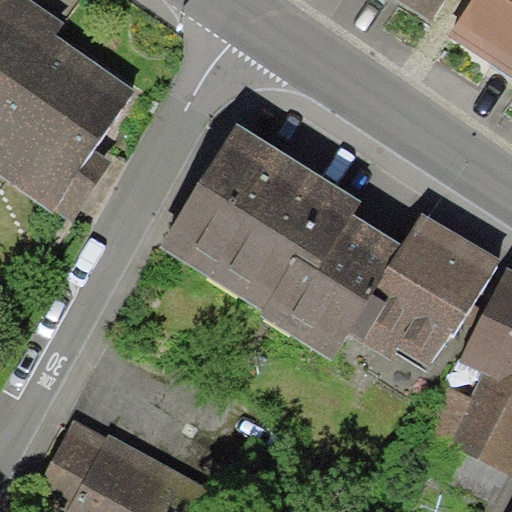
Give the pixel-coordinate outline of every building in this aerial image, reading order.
[(0,0),(0,169),(57,210),(143,88),(15,0),(0,0)] [(370,0),(429,38),(453,0),(370,0)] [(511,0),(471,0),(446,38),(511,84),(511,83),(511,0)] [(362,199),(236,124),(161,247),(261,307),(256,316),(329,360),(345,330),(403,242),(354,212),(362,199)] [(423,213),(403,242),(345,330),(394,362),(400,353),(427,371),(499,263),(423,213)] [(511,267),(507,265),(458,360),(490,376),(476,403),(450,390),(428,433),(511,475),(511,267)] [(240,511),(242,507),(70,423),(26,511),(240,511)]
